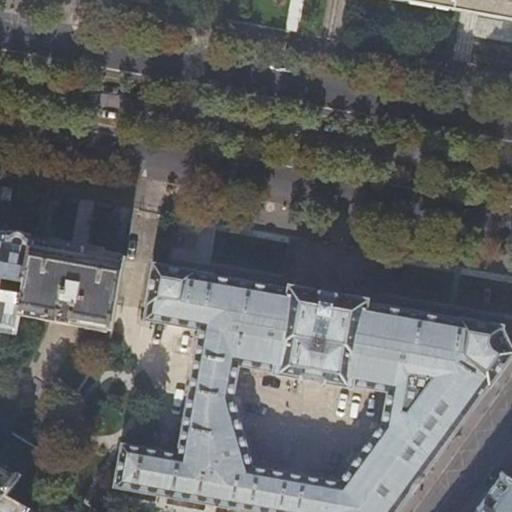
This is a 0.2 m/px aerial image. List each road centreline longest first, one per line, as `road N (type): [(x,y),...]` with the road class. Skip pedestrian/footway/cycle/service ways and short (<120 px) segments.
road 1 (secondary): [(511,125),(0,31)]
road 2 (secondary): [(0,134),(511,226)]
road 3 (tertiary): [(511,407),(437,511)]
